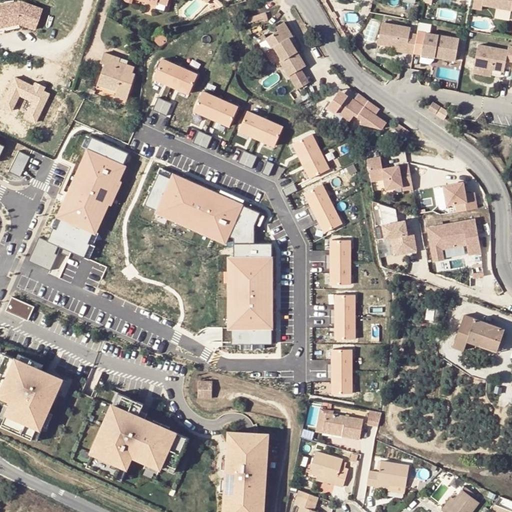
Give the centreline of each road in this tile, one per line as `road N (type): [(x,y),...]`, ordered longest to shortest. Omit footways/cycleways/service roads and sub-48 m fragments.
road 1 (residential): [(143,133),(273,191),(299,241),(300,364)]
road 2 (residential): [(6,261),(220,362),(300,364)]
road 3 (residential): [(511,283),(485,169),(386,97)]
road 4 (residential): [(386,97),(347,73),(302,0)]
road 5 (residential): [(511,107),(411,87),(386,97)]
